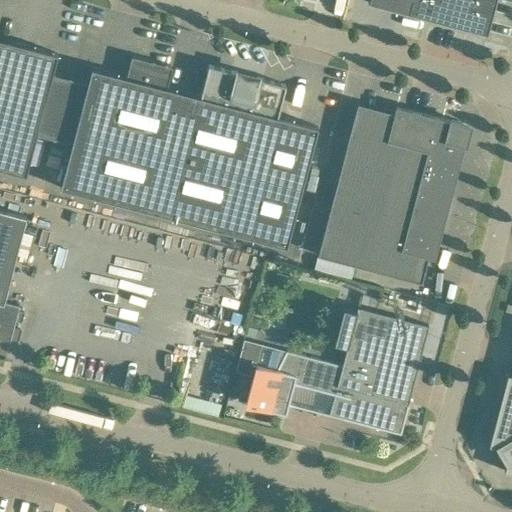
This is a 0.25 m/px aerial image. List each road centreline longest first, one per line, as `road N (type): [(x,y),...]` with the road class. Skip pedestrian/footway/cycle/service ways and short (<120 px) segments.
road 1 (unclassified): [(419,500),(0,398)]
road 2 (residential): [(511,95),(157,0)]
road 3 (unclassified): [(419,500),(446,435),(511,186)]
